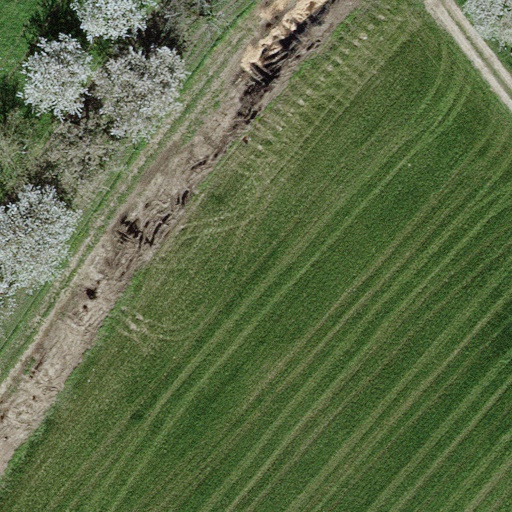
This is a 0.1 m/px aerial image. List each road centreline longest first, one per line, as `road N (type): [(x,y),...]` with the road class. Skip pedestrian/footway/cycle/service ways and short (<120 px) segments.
road 1 (track): [(218,0),(155,40),(0,251)]
road 2 (track): [(511,111),(439,28),(430,0)]
